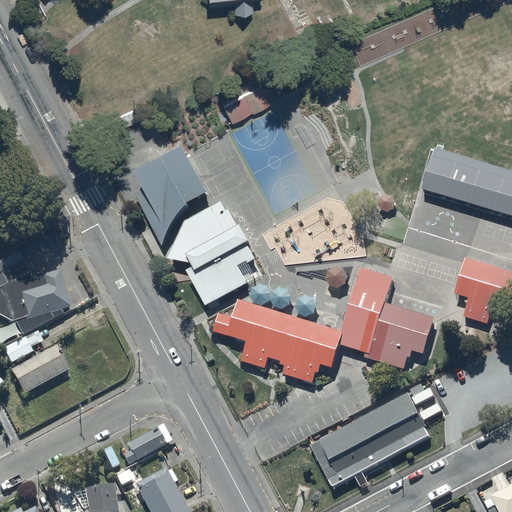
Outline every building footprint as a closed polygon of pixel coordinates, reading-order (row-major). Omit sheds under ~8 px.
[(206,0),(207,10),(233,8),(234,16),(243,20),(253,14),(252,4),(263,3),(262,0),(206,0)] [(260,86),(222,107),(232,125),(270,105),(260,86)] [(220,109),(163,140),(174,160),(209,141),(211,145),(233,133),(220,109)] [(186,161),(138,187),(144,196),(138,200),(164,252),(171,238),(180,227),(190,218),(188,213),(210,201),(186,161)] [(293,231),(278,240),(292,264),(356,228),(343,205),(314,221),(309,213),(289,224),(293,231)] [(263,279),(223,207),(186,227),(170,267),(192,271),(195,276),(189,279),(207,310),(263,279)] [(0,317),(12,324),(16,323),(24,337),(64,316),(62,312),(72,309),(60,272),(44,277),(45,278),(34,282),(23,262),(24,262),(17,250),(0,258),(0,274),(2,274),(8,285),(2,289),(0,285),(0,317)] [(511,295),(511,269),(467,256),(456,292),(470,296),(464,316),(489,323),(495,303),(508,307),(511,295)] [(344,338),(241,307),(235,324),(222,320),(218,330),(250,340),(244,359),(266,365),(269,355),(283,359),(282,362),(287,364),(285,372),(314,381),(317,371),(320,372),(323,364),(333,367),(340,343),(368,351),(367,356),(406,368),(409,357),(412,358),(414,351),(425,354),(437,317),(388,302),(394,284),(364,274),(344,338)] [(38,330),(4,347),(5,350),(0,352),(0,357),(4,366),(12,363),(34,352),(31,347),(43,340),(38,330)] [(58,344),(12,369),(25,393),(71,368),(58,344)] [(315,455),(331,485),(431,431),(415,401),(315,455)] [(163,427),(129,446),(134,454),(126,458),(130,466),(172,443),(163,427)] [(118,477),(123,486),(143,476),(138,467),(118,477)] [(166,467),(135,483),(150,511),(189,511),(174,482),(177,480),(171,469),(167,471),(166,467)] [(496,504),(500,511),(511,511),(511,482),(508,484),(505,478),(498,481),(502,489),(491,494),(493,497),(485,501),(489,508),(496,504)] [(89,509),(87,511),(120,511),(118,511),(114,482),(85,487),(86,490),(73,492),(82,508),(89,506),(89,509)]
